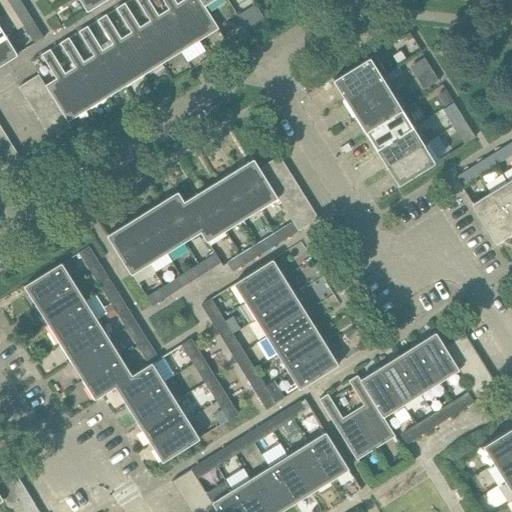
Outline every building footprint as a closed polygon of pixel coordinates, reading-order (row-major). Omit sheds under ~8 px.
[(7,0),(13,8),(22,3),(19,0),(7,0)] [(105,0),(79,0),(86,12),(105,0)] [(136,0),(150,21),(140,27),(162,63),(181,52),(158,15),(156,11),(148,0),(136,0)] [(160,0),(148,0),(156,11),(164,6),(160,0)] [(181,52),(199,40),(177,4),(174,0),(162,0),(168,9),(158,15),(181,52)] [(183,0),(177,4),(199,40),(218,29),(205,6),(200,0),(183,0)] [(143,75),(162,63),(140,27),(124,2),(116,8),(131,32),(121,39),(143,75)] [(21,21),(30,16),(22,3),(13,8),(21,21)] [(112,44),(102,50),(124,86),(143,75),(121,39),(106,14),(97,19),(112,44)] [(32,20),(23,25),(32,39),(41,33),(32,20)] [(124,86),(102,50),(87,25),(78,31),(93,55),(83,62),(106,98),(124,86)] [(0,65),(18,54),(7,36),(0,39),(0,65)] [(74,67),(64,73),(87,109),(106,98),(83,62),(68,37),(60,43),(74,67)] [(56,78),(45,85),(51,95),(58,106),(64,116),(68,121),(87,109),(64,73),(50,49),(41,54),(56,78)] [(373,55),(332,80),(343,98),(384,73),(373,55)] [(423,58),(408,67),(415,78),(430,69),(423,58)] [(430,69),(415,78),(422,90),(437,81),(430,69)] [(343,98),(354,116),(395,91),(384,73),(343,98)] [(17,87),(24,98),(45,85),(38,74),(17,87)] [(45,85),(24,98),(31,108),(51,95),(45,85)] [(354,116),(365,133),(406,108),(395,91),(354,116)] [(446,91),(439,95),(445,106),(452,101),(446,91)] [(31,108),(37,119),(58,106),(51,95),(31,108)] [(453,127),(458,124),(464,120),(453,103),(442,110),(453,127)] [(37,119),(43,129),(64,116),(58,106),(37,119)] [(365,133),(375,150),(416,125),(406,108),(365,133)] [(68,121),(64,116),(43,129),(50,140),(71,127),(68,121)] [(458,124),(453,127),(464,144),(475,137),(464,120),(458,124)] [(375,150),(386,168),(427,143),(416,125),(375,150)] [(0,155),(14,147),(8,137),(0,141),(0,155)] [(397,186),(438,161),(427,143),(386,168),(397,186)] [(21,158),(14,147),(0,155),(0,170),(0,171),(21,158)] [(490,155),(495,164),(508,156),(503,147),(490,155)] [(279,155),(259,167),(258,168),(265,179),(286,166),(279,155)] [(490,155),(477,163),(483,172),(495,164),(490,155)] [(252,157),(234,169),(260,210),(277,199),(271,189),(265,179),(258,168),(259,167),(252,157)] [(292,176),(286,166),(265,179),(271,189),(292,176)] [(234,169),(217,179),(242,220),(260,210),(234,169)] [(474,178),(468,169),(455,177),(461,186),(474,178)] [(299,187),(292,176),(271,189),(277,199),(278,199),(299,187)] [(217,179),(200,190),(225,231),(242,220),(217,179)] [(511,190),(506,181),(489,192),(511,229),(511,190)] [(278,199),(284,210),(305,197),(299,187),(278,199)] [(177,190),(159,202),(184,242),(201,232),(201,231),(182,201),(183,200),(177,190)] [(207,242),(225,231),(200,190),(183,200),(182,201),(201,231),(201,232),(207,242)] [(496,244),(511,234),(511,229),(489,192),(470,203),(496,244)] [(311,207),(305,197),(284,210),(290,220),(311,207)] [(167,253),(184,242),(159,202),(142,212),(167,253)] [(311,207),(290,220),(297,231),(318,218),(311,207)] [(142,212),(124,223),(150,264),(155,272),(172,262),(167,253),(142,212)] [(131,275),(150,264),(124,223),(106,235),(131,275)] [(274,233),(280,242),(293,234),(287,225),(274,233)] [(261,241),(267,250),(280,242),(274,233),(261,241)] [(239,254),(245,263),(258,255),(252,246),(239,254)] [(88,267),(97,261),(88,247),(79,252),(88,267)] [(202,261),(207,270),(220,262),(215,253),(202,261)] [(239,254),(227,262),(232,271),(245,263),(239,254)] [(244,302),(284,276),(273,258),(232,284),(244,302)] [(23,286),(35,305),(74,281),(62,261),(23,286)] [(193,267),(181,275),(186,284),(199,276),(193,267)] [(94,276),(102,289),(111,284),(103,270),(94,276)] [(167,283),(173,292),(186,284),(181,275),(167,283)] [(244,302),(254,319),(295,294),(284,276),(244,302)] [(35,305),(47,324),(86,300),(74,281),(35,305)] [(111,304),(120,298),(111,284),(102,289),(111,304)] [(146,297),(151,306),(164,298),(159,289),(146,297)] [(295,294),(254,319),(265,337),(306,311),(295,294)] [(210,299),(201,304),(209,318),(218,312),(210,299)] [(47,324),(58,343),(98,318),(86,300),(47,324)] [(117,313),(126,327),(135,321),(126,307),(117,313)] [(265,337),(276,354),(317,328),(306,311),(265,337)] [(58,343),(70,361),(109,337),(98,318),(58,343)] [(135,341),(144,335),(135,321),(126,327),(135,341)] [(223,321),(214,326),(222,339),(231,333),(223,321)] [(276,354),(287,371),(328,346),(317,328),(276,354)] [(459,370),(457,367),(451,357),(444,346),(435,331),(415,343),(439,382),(459,370)] [(231,333),(222,339),(231,352),(240,346),(231,333)] [(444,346),(451,357),(472,344),(465,333),(444,346)] [(70,361),(82,380),(121,356),(109,337),(70,361)] [(199,353),(190,339),(181,345),(190,359),(199,353)] [(146,360),(155,354),(146,340),(137,345),(146,360)] [(415,343),(397,355),(421,394),(439,382),(415,343)] [(451,357),(457,367),(478,354),(472,344),(451,357)] [(298,389),(339,364),(328,346),(287,371),(298,389)] [(457,367),(459,370),(464,378),(484,364),(478,354),(457,367)] [(397,355),(378,367),(402,406),(421,394),(397,355)] [(82,380),(94,400),(114,387),(132,374),(121,356),(82,380)] [(245,356),(236,361),(244,374),(253,368),(245,356)] [(133,374),(114,387),(126,406),(165,381),(164,380),(174,374),(163,357),(154,363),(152,361),(132,374),(133,374)] [(196,368),(205,382),(214,376),(205,362),(196,368)] [(464,378),(470,388),(491,374),(484,364),(464,378)] [(378,367),(359,379),(383,418),(402,406),(378,367)] [(253,368),(244,374),(252,387),(261,381),(253,368)] [(491,374),(470,388),(477,399),(498,385),(491,374)] [(395,436),(383,418),(359,379),(357,375),(348,381),(363,405),(353,412),(376,448),(395,436)] [(214,376),(205,382),(214,396),(223,391),(214,376)] [(126,406),(137,424),(177,400),(165,381),(126,406)] [(267,390),(258,396),(266,409),(275,403),(267,390)] [(467,392),(452,402),(457,411),(472,401),(467,392)] [(357,460),(376,448),(353,412),(342,418),(327,394),(318,399),(357,460)] [(228,419),(237,414),(228,399),(219,405),(228,419)] [(137,424),(149,443),(188,418),(177,400),(137,424)] [(299,401),(286,410),(291,419),(305,410),(299,401)] [(438,410),(444,419),(457,411),(452,402),(438,410)] [(291,419),(286,410),(271,419),(276,428),(291,419)] [(429,416),(414,425),(420,434),(435,425),(429,416)] [(188,418),(149,443),(161,462),(200,438),(188,418)] [(262,424),(248,433),(254,442),(267,433),(262,424)] [(401,433),(406,442),(420,434),(414,425),(401,433)] [(511,426),(479,447),(490,465),(511,451),(511,426)] [(325,430),(306,442),(330,482),(350,470),(325,430)] [(254,442),(248,433),(233,442),(239,451),(254,442)] [(306,442),(287,454),(311,493),(330,482),(306,442)] [(224,448),(211,456),(216,465),(230,457),(224,448)] [(511,475),(511,451),(490,465),(501,482),(511,475)] [(293,505),(311,493),(287,454),(268,466),(293,505)] [(216,465),(211,456),(196,465),(202,474),(216,465)] [(0,481),(15,472),(8,461),(0,466),(0,481)] [(268,466),(250,477),(271,511),(280,511),(293,505),(268,466)] [(178,492),(198,479),(191,468),(171,481),(178,492)] [(21,483),(15,472),(0,481),(0,494),(1,495),(21,483)] [(511,475),(501,482),(511,500),(511,499),(511,475)] [(271,511),(250,477),(231,489),(245,511),(271,511)] [(204,490),(198,479),(178,492),(184,502),(204,490)] [(1,495),(3,500),(7,506),(28,493),(21,483),(1,495)] [(245,511),(231,489),(211,501),(217,510),(218,511),(245,511)] [(190,511),(211,500),(204,490),(184,502),(189,511),(190,511)] [(28,493),(7,506),(10,511),(19,511),(34,503),(28,493)] [(213,511),(217,510),(211,501),(211,500),(190,511),(213,511)] [(39,511),(34,503),(19,511),(39,511)]
